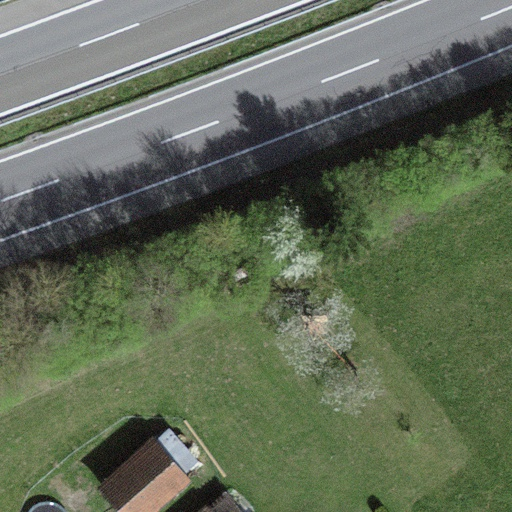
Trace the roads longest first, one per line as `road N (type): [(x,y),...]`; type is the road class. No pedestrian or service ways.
road 1 (motorway): [(0,202),(511,5)]
road 2 (motorway): [(208,0),(0,75)]
